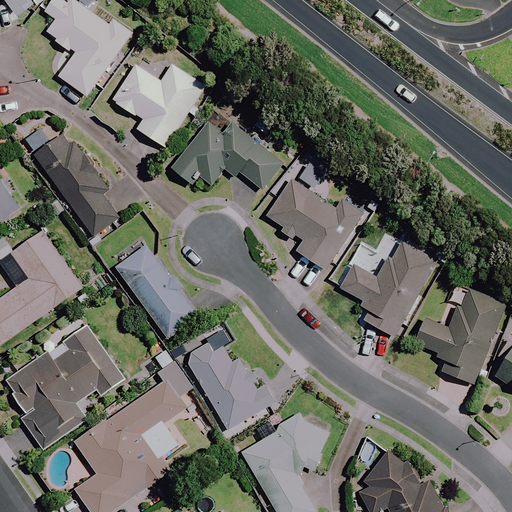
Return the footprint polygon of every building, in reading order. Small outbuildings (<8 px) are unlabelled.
[(3,0),(16,17),(38,0),(3,0)] [(108,28),(69,0),(53,0),(44,13),(56,21),(46,36),(74,57),(59,78),(87,99),(132,36),(113,22),(108,28)] [(206,88),(173,67),(162,84),(137,67),(113,103),(142,123),(137,131),(165,150),(206,88)] [(200,179),(211,188),(225,172),(241,186),(247,180),(262,193),(284,168),(232,124),(223,134),(211,123),(172,170),(192,187),(200,179)] [(106,189),(66,135),(35,158),(95,238),(119,220),(100,194),(106,189)] [(0,223),(20,211),(0,179),(0,223)] [(330,206),(292,182),(267,220),(302,243),(296,253),(325,272),(363,215),(336,197),(330,206)] [(438,262),(385,230),(373,250),(359,242),(334,285),(365,304),(357,317),(393,339),(438,262)] [(0,347),(82,291),(43,234),(13,254),(4,241),(0,244),(0,264),(17,290),(0,301),(0,347)] [(199,318),(147,248),(116,271),(168,341),(199,318)] [(506,306),(467,290),(450,331),(424,320),(414,345),(447,358),(441,373),(473,386),(506,306)] [(128,381),(88,325),(60,344),(66,352),(53,361),(48,354),(6,383),(15,396),(12,398),(25,416),(32,411),(34,413),(21,422),(45,456),(91,424),(79,406),(96,394),(101,400),(128,381)] [(277,405),(266,387),(257,393),(225,337),(185,360),(228,434),(277,405)] [(152,359),(159,370),(155,373),(162,384),(75,445),(97,476),(75,491),(89,511),(114,511),(171,473),(161,459),(177,448),(162,426),(186,409),(180,400),(193,391),(172,361),(165,350),(152,359)] [(511,352),(495,379),(511,389),(511,352)] [(303,422),(297,414),(277,425),(274,433),(238,453),(272,511),(315,511),(295,476),(304,469),(312,473),(329,434),(303,422)] [(365,511),(378,511),(385,509),(386,511),(443,511),(428,477),(385,451),(361,482),(367,487),(356,493),(365,511)]
